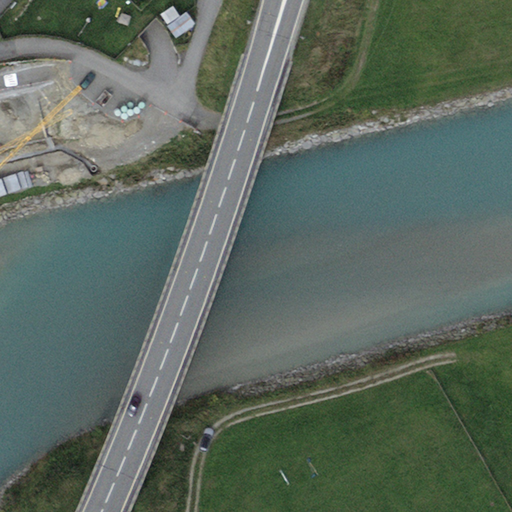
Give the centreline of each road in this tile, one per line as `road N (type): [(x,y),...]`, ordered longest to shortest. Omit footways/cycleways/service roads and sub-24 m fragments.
road 1 (primary): [(284,0),(218,212),(103,511)]
road 2 (track): [(190,511),(210,429),(431,363),(482,368)]
road 3 (residential): [(0,52),(33,46),(83,55),(196,115),(232,119)]
road 4 (track): [(376,0),(343,92),(279,117),(232,119)]
